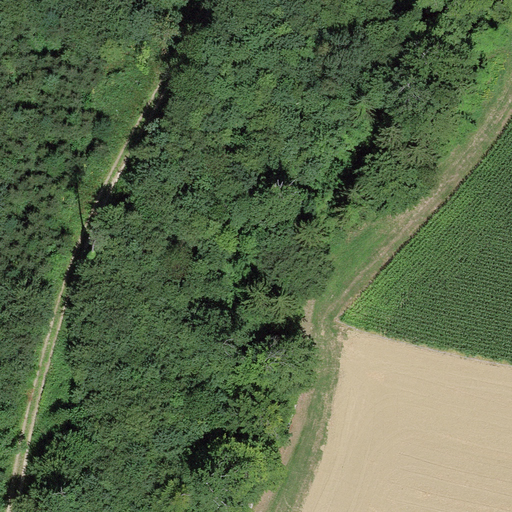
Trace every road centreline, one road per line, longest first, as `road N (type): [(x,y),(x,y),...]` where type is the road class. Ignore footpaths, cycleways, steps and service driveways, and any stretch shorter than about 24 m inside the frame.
road 1 (track): [(13,511),(50,329),(101,195),(205,0)]
road 2 (track): [(305,401),(255,511)]
